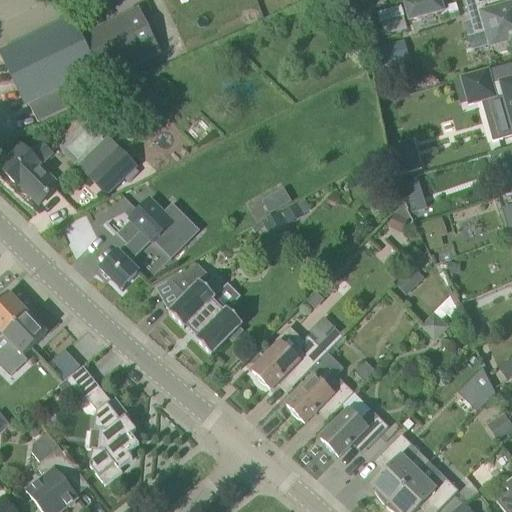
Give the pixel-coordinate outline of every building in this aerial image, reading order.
[(364,0),(367,12),(388,6),(386,0),(364,0)] [(409,22),(444,12),(440,0),(418,0),(404,4),(409,22)] [(475,35),(487,32),(491,48),(494,48),(495,52),(499,54),(509,52),(511,47),(510,43),(511,42),(511,7),(510,8),(507,0),(470,0),(466,1),(475,35)] [(401,7),(377,13),(380,24),(404,18),(401,7)] [(80,37),(71,19),(0,53),(0,55),(25,108),(29,106),(37,124),(82,102),(74,85),(95,74),(100,85),(161,55),(138,9),(80,37)] [(381,69),(396,65),(390,47),(375,51),(381,69)] [(495,99),(498,109),(504,134),(511,131),(511,79),(501,83),(492,85),(489,73),(462,80),(453,83),(460,107),(468,104),(469,106),(495,99)] [(150,97),(136,84),(123,97),(137,110),(150,97)] [(58,187),(38,167),(51,155),(40,144),(28,155),(20,147),(0,167),(0,169),(18,188),(19,186),(39,206),(58,187)] [(87,179),(104,197),(137,167),(120,149),(87,179)] [(510,194),(511,193),(511,150),(503,153),(511,179),(511,180),(506,182),(507,184),(510,194)] [(403,184),(401,185),(404,193),(407,203),(411,216),(427,211),(419,186),(417,181),(417,180),(410,182),(403,184)] [(269,217),(292,204),(284,190),(262,203),(269,217)] [(118,254),(117,254),(100,271),(121,291),(138,274),(129,265),(150,243),(152,245),(155,242),(172,259),(170,261),(171,262),(186,246),(187,248),(199,235),(172,209),(164,216),(149,201),(129,222),(131,223),(118,236),(107,225),(106,226),(126,246),(118,254)] [(404,203),(394,213),(396,214),(407,220),(410,215),(404,203)] [(284,220),(288,226),(305,216),(303,214),(299,207),(298,205),(281,215),(284,220)] [(511,206),(501,210),(511,238),(511,237),(511,206)] [(284,220),(281,215),(280,214),(262,224),(263,226),(272,241),(274,243),(291,233),(288,226),(284,220)] [(389,229),(400,235),(407,220),(396,214),(389,229)] [(447,236),(441,219),(421,226),(430,252),(443,248),(440,239),(447,236)] [(448,266),(447,273),(447,275),(459,277),(461,266),(448,264),(448,266)] [(208,277),(197,267),(166,284),(167,285),(170,283),(185,298),(169,315),(184,330),(187,328),(189,330),(188,331),(190,332),(190,331),(192,333),(195,336),(194,336),(196,338),(196,337),(197,338),(199,339),(196,342),(211,357),(229,340),(232,344),(242,334),(239,330),(242,326),(227,311),(240,298),(227,286),(215,299),(200,285),(208,277)] [(402,280),(412,291),(423,280),(413,270),(402,280)] [(0,341),(4,338),(4,337),(27,316),(8,295),(0,302),(0,341)] [(434,315),(420,329),(428,337),(439,337),(448,329),(441,322),(434,315)] [(21,360),(24,357),(46,336),(27,316),(4,337),(4,338),(0,341),(0,362),(12,351),(21,360)] [(488,341),(482,329),(471,335),(477,347),(488,341)] [(301,382),(343,339),(335,331),(319,348),(308,338),(304,343),(293,332),(252,374),(256,377),(257,380),(260,384),(263,387),(267,388),(270,391),(284,377),(287,380),(293,374),(301,382)] [(511,377),(511,361),(510,359),(496,369),(506,382),(511,377)] [(366,364),(354,375),(363,383),(374,372),(366,364)] [(337,378),(326,367),(315,379),(287,407),(290,411),(291,414),(294,418),(298,420),(301,422),(304,425),(317,413),(318,411),(321,414),(327,408),(335,415),(343,407),(354,396),(354,395),(348,389),(337,378)] [(126,420),(129,418),(115,401),(110,405),(83,369),(67,382),(80,400),(83,397),(98,415),(96,416),(90,469),(105,488),(122,474),(120,471),(132,461),(128,456),(139,448),(131,437),(136,433),(126,420)] [(483,371),(458,396),(477,414),(496,396),(483,371)] [(359,422),(349,413),(321,441),(324,444),(326,448),(328,451),(332,454),(336,455),(339,459),(351,446),(352,445),(355,448),(361,442),(369,449),(389,429),(370,411),(359,422)] [(0,432),(8,425),(0,415),(0,432)] [(511,431),(511,426),(505,416),(493,424),(502,439),(511,431)] [(408,421),(402,426),(408,432),(413,426),(408,421)] [(40,429),(36,424),(29,423),(24,427),(24,434),(28,439),(35,439),(39,435),(40,429)] [(38,473),(39,473),(44,479),(26,493),(40,511),(63,511),(78,500),(71,492),(84,482),(59,449),(47,435),(33,446),(32,455),(40,464),(38,473)] [(384,510),(429,464),(401,436),(381,456),(389,464),(383,470),(386,473),(372,487),(377,491),(376,493),(374,493),(379,501),(385,508),(383,509),(384,510)] [(437,511),(439,511),(458,493),(429,464),(384,510),(386,509),(389,511),(416,511),(421,507),(424,510),(430,504),(437,511)] [(476,488),(487,480),(479,470),(469,479),(476,488)] [(509,492),(496,502),(503,511),(511,511),(511,480),(504,487),(509,492)] [(0,511),(14,511),(4,498),(0,501),(0,511)]
